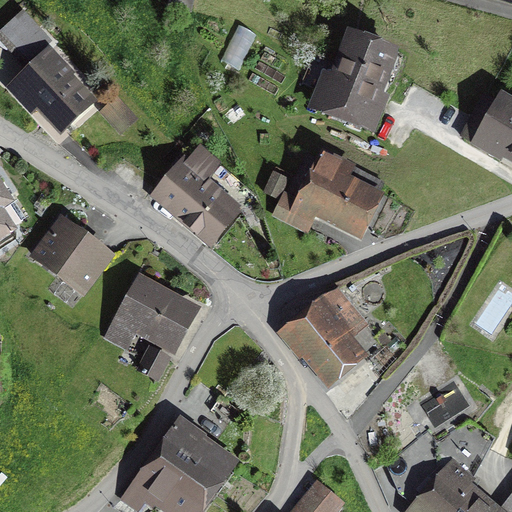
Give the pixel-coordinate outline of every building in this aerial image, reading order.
[(192,0),(168,0),(167,5),(190,11),(192,0)] [(22,14),(3,32),(29,60),(48,42),(22,14)] [(326,88),(319,86),(312,103),(371,126),(378,109),(369,105),(389,54),(346,37),(326,88)] [(50,60),(11,91),(29,115),(44,103),(62,126),(92,101),(72,76),(67,81),(50,60)] [(487,99),(465,134),(490,150),(493,145),(511,156),(511,100),(505,96),(498,106),(487,99)] [(118,101),(105,111),(120,130),(133,120),(118,101)] [(191,154),(158,194),(213,239),(237,210),(201,181),(210,169),(191,154)] [(345,167),(321,155),(296,204),(285,199),(277,214),(306,229),(315,211),(358,233),(377,196),(340,177),(345,167)] [(0,182),(0,234),(23,221),(0,182)] [(62,224),(36,258),(80,291),(106,256),(62,224)] [(138,280),(107,336),(127,347),(138,328),(172,347),(192,310),(138,280)] [(331,296),(284,332),(294,346),(299,342),(327,378),(360,352),(344,333),(354,326),(331,296)] [(153,352),(142,370),(156,378),(166,360),(153,352)] [(181,420),(156,453),(205,491),(224,467),(183,436),(190,427),(181,420)] [(396,491),(412,507),(417,511),(488,511),(468,493),(494,441),(467,423),(437,443),(428,430),(388,463),(396,491)] [(189,511),(205,491),(156,453),(123,498),(137,508),(147,494),(170,511),(189,511)] [(330,511),(337,503),(317,487),(297,511),(330,511)] [(511,511),(511,491),(500,505),(507,511),(511,511)]
